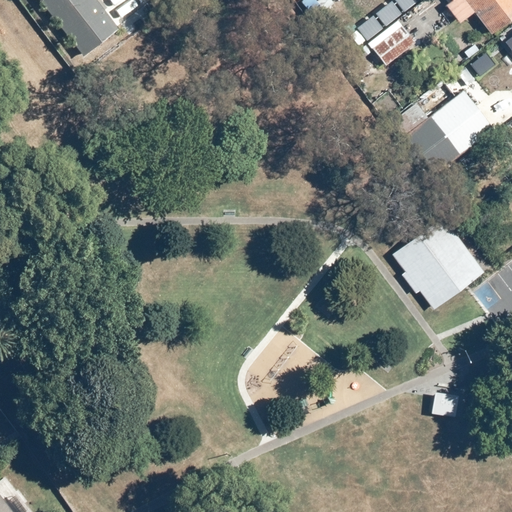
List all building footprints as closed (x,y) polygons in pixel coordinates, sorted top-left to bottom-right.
[(29,0),(70,53),(108,25),(89,0),(29,0)] [(375,0),(317,0),(323,8),(334,0),(347,0),(357,13),(375,0)] [(404,0),(385,0),(391,8),(404,0)] [(511,0),(441,0),(455,18),(471,7),(489,31),(511,13),(511,0)] [(441,14),(434,3),(407,22),(414,32),(441,14)] [(413,41),(388,7),(370,21),(377,30),(365,40),(383,65),(413,41)] [(490,129),(459,88),(425,114),(413,99),(388,118),(431,174),(490,129)] [(415,295),(419,292),(433,309),(483,271),(442,218),(392,256),(402,270),(398,273),(415,295)] [(440,393),(432,391),(427,412),(452,416),(456,394),(440,393)] [(0,511),(29,511),(0,473),(0,511)]
